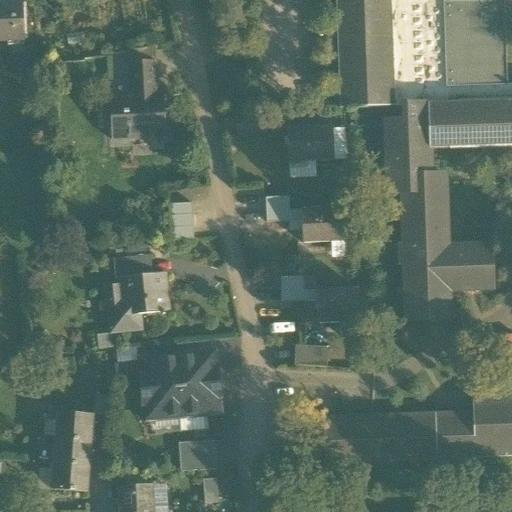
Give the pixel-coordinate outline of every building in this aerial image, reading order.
[(238,0),(235,0),(215,4),(217,14),(241,9),(238,0)] [(335,0),(339,110),(394,108),(394,107),(390,0),(335,0)] [(390,0),(394,107),(404,107),(427,106),(427,105),(429,105),(425,4),(425,0),(390,0)] [(511,101),(511,85),(502,86),(499,2),(425,4),(429,105),(511,101)] [(0,8),(0,41),(22,40),(21,7),(0,8)] [(129,52),(129,64),(156,63),(156,47),(129,52)] [(157,79),(156,63),(129,64),(130,80),(157,79)] [(110,96),(112,142),(132,141),(132,133),(151,133),(151,140),(166,140),(164,94),(158,94),(157,79),(130,80),(130,96),(110,96)] [(427,105),(427,106),(428,150),(429,150),(511,147),(511,101),(429,105),(427,105)] [(430,177),(429,150),(428,150),(427,106),(404,107),(405,122),(385,123),(387,194),(401,193),(403,247),(398,247),(399,264),(404,264),(406,322),(449,320),(448,291),(491,290),(490,261),(500,261),(499,234),(446,236),(444,176),(430,177)] [(332,129),(333,163),(349,162),(343,128),(332,129)] [(286,130),(287,164),(315,163),(333,163),(332,129),(286,130)] [(132,133),(132,141),(151,140),(151,133),(132,133)] [(315,163),(287,164),(288,180),(316,180),(315,163)] [(265,199),(266,211),(289,210),(289,200),(288,198),(265,199)] [(168,205),(170,241),(194,240),(192,204),(168,205)] [(301,223),(302,245),(331,243),(344,243),(343,209),(289,212),(290,224),(301,223)] [(289,212),(289,210),(266,211),(266,225),(290,224),(289,212)] [(345,259),(344,243),(331,243),(331,259),(345,259)] [(126,278),(151,276),(149,258),(114,261),(117,287),(106,288),(108,304),(122,302),(121,288),(127,288),(126,278)] [(126,278),(127,288),(130,317),(139,316),(169,313),(167,293),(166,293),(164,274),(151,276),(126,278)] [(280,278),(281,291),(304,290),(303,279),(303,278),(280,278)] [(141,331),(139,316),(130,317),(127,288),(121,288),(122,302),(108,304),(111,334),(141,331)] [(304,291),(304,290),(281,291),(281,303),(304,303),(304,291)] [(316,302),(317,324),(339,324),(359,323),(358,290),(304,291),(304,303),(316,302)] [(359,339),(359,323),(339,324),(339,340),(359,339)] [(97,336),(98,350),(112,348),(111,335),(97,336)] [(294,367),(326,368),(327,349),(295,347),(294,367)] [(116,364),(137,361),(136,349),(114,352),(116,364)] [(358,370),(372,371),(371,349),(357,349),(358,370)] [(213,354),(202,355),(203,359),(207,362),(214,362),(213,354)] [(215,369),(214,362),(207,362),(203,359),(202,355),(176,358),(182,417),(203,415),(219,414),(217,399),(219,399),(216,369),(215,369)] [(147,368),(141,369),(141,376),(140,376),(142,406),(144,406),(146,421),(178,418),(182,417),(176,358),(151,360),(151,364),(147,368)] [(151,364),(151,360),(140,361),(141,369),(147,368),(151,364)] [(511,392),(471,394),(472,413),(323,418),(324,464),(399,461),(511,457),(511,392)] [(94,396),(92,416),(109,418),(111,398),(94,396)] [(55,437),(55,440),(90,443),(92,416),(57,414),(56,419),(55,437)] [(178,418),(180,433),(204,431),(203,415),(182,417),(178,418)] [(43,436),(55,437),(56,419),(44,418),(43,436)] [(180,433),(178,418),(146,421),(155,435),(180,433)] [(55,440),(53,465),(88,468),(90,443),(55,440)] [(214,442),(178,444),(180,472),(216,470),(214,442)] [(86,494),(88,468),(53,465),(53,470),(51,489),(51,491),(86,494)] [(37,488),(51,489),(53,470),(39,469),(37,488)] [(217,479),(203,480),(205,505),(218,504),(217,479)] [(166,486),(152,487),(153,509),(167,508),(166,486)] [(118,489),(119,510),(153,509),(152,487),(118,489)] [(36,500),(35,511),(47,511),(48,501),(36,500)] [(17,511),(17,502),(6,502),(0,502),(0,511),(17,511)]
